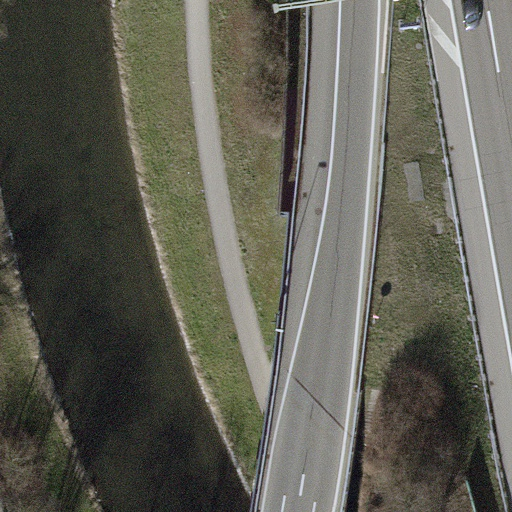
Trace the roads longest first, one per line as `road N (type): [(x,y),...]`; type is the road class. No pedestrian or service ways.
road 1 (motorway): [(351,0),(339,214),(298,511)]
road 2 (motorway): [(486,0),(511,157)]
